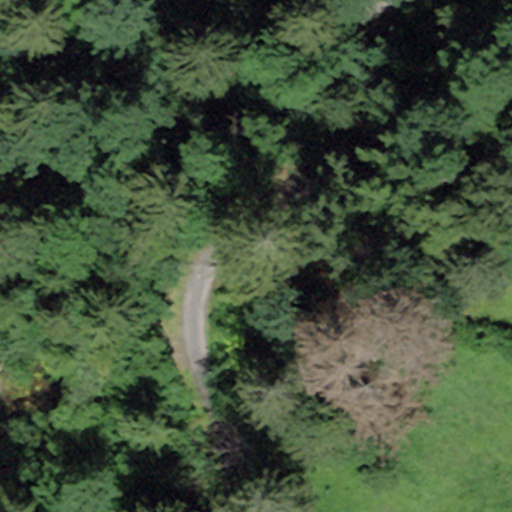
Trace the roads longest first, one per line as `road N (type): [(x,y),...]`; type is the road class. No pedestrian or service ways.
road 1 (track): [(398,0),(383,98),(325,167),(214,229),(191,290),(192,350),(234,478),(231,511)]
road 2 (track): [(389,60),(447,77),(469,110),(488,307)]
